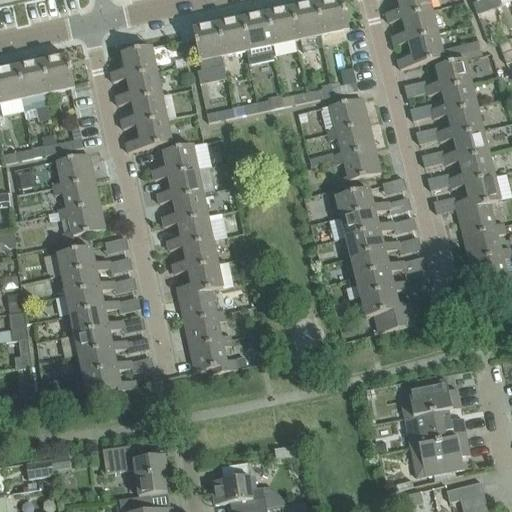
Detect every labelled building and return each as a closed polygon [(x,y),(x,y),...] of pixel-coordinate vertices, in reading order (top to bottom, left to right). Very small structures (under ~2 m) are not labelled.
[(388,26),(403,22),(402,21),(432,14),(428,0),(397,0),(400,12),(386,16),(388,26)] [(342,1),(317,6),(323,37),(349,32),(342,1)] [(317,6),(292,12),(299,42),(323,37),(317,6)] [(292,12),(267,17),(274,48),(299,42),(292,12)] [(394,49),(408,45),(408,44),(438,37),(432,14),(402,21),(403,22),(406,36),(392,39),(394,49)] [(249,53),(246,54),(249,67),(259,65),(259,63),(273,60),(271,48),(274,48),(267,17),(243,22),(249,53)] [(224,58),(246,54),(249,53),(243,22),(218,27),(224,58)] [(224,58),(218,27),(192,33),(201,73),(227,68),(224,58)] [(403,71),(444,61),(443,60),(443,59),(443,58),(442,54),(441,52),(438,37),(408,44),(408,45),(412,59),(398,63),(400,72),(403,71)] [(477,43),(441,52),(442,54),(443,58),(443,59),(443,60),(444,61),(445,67),(465,62),(481,59),(477,43)] [(498,46),(502,56),(511,52),(511,50),(509,43),(498,46)] [(113,85),(127,82),(127,81),(157,75),(151,50),(122,56),(125,72),(111,75),(113,85)] [(511,52),(502,56),(506,66),(511,63),(511,52)] [(68,59),(42,65),(49,96),(74,90),(68,59)] [(185,60),(175,62),(176,70),(187,68),(185,60)] [(428,99),(442,95),(442,94),(471,87),(465,62),(445,67),(436,70),(440,86),(425,89),(428,99)] [(42,65),(18,70),(24,101),(21,102),(24,113),(48,108),(46,96),(49,96),(42,65)] [(24,101),(18,70),(0,74),(0,106),(21,102),(24,101)] [(118,108),(132,105),(132,104),(162,98),(157,75),(127,81),(127,82),(130,96),(116,99),(118,108)] [(344,88),(345,96),(358,94),(356,85),(344,88)] [(321,92),(306,96),(308,104),(333,99),(331,90),(330,87),(321,89),(321,92)] [(433,122),(448,118),(448,117),(477,110),(471,87),(442,94),(442,95),(445,109),(431,112),(433,122)] [(306,96),(293,98),(295,107),(308,104),(306,96)] [(123,132),(137,129),(137,128),(167,122),(162,98),(132,104),(132,105),(135,119),(121,122),(123,132)] [(281,101),(256,106),(258,115),(283,110),(281,101)] [(330,143),(338,141),(336,134),(368,126),(362,101),(322,111),(330,143)] [(258,115),(256,106),(244,109),(246,117),(258,115)] [(439,145),(454,142),(453,141),(483,133),(477,110),(448,117),(448,118),(451,132),(437,136),(439,145)] [(206,117),(208,125),(221,123),(219,114),(206,117)] [(306,115),(298,117),(299,124),(308,121),(306,115)] [(137,128),(137,129),(140,143),(126,146),(128,155),(172,146),(167,122),(137,128)] [(336,167),(344,165),(342,158),(374,151),(368,126),(336,134),(338,141),(342,155),(333,157),(336,167)] [(445,169),(460,165),(459,164),(489,156),(483,133),(453,141),(454,142),(457,155),(443,159),(445,169)] [(82,142),(69,145),(71,154),(84,152),(83,150),(82,142)] [(44,150),(45,155),(46,160),(58,157),(56,148),(44,150)] [(154,183),(168,180),(168,179),(198,173),(193,148),(163,154),(166,170),(152,173),(154,183)] [(342,158),(344,165),(348,179),(339,181),(342,191),(351,189),(349,183),(381,175),(374,151),(342,158)] [(18,166),(16,156),(4,158),(6,168),(18,166)] [(451,192),(465,188),(465,187),(494,180),(489,156),(459,164),(460,165),(463,179),(449,182),(451,192)] [(54,199),(62,198),(60,191),(94,183),(89,157),(55,164),(60,187),(51,189),(54,199)] [(159,206),(173,203),(173,202),(203,196),(198,173),(168,179),(168,180),(171,194),(157,197),(159,206)] [(455,205),(457,214),(489,207),(500,204),(494,180),(465,187),(465,188),(469,201),(455,205)] [(61,224),(67,222),(66,216),(100,208),(94,183),(60,191),(62,198),(65,211),(57,213),(59,221),(59,224),(61,224)] [(335,200),(340,220),(374,212),(375,216),(389,212),(387,205),(373,208),(369,191),(335,200)] [(164,230),(178,227),(178,226),(208,220),(203,196),(173,202),(173,203),(176,217),(162,220),(164,230)] [(457,214),(463,239),(495,231),(497,238),(505,236),(503,226),(494,228),(489,207),(457,214)] [(66,216),(67,222),(61,224),(64,238),(66,247),(74,245),(73,239),(105,232),(100,208),(66,216)] [(340,220),(345,240),(379,232),(380,236),(394,232),(392,225),(378,228),(375,216),(374,212),(340,220)] [(57,213),(49,215),(51,223),(59,221),(57,213)] [(213,243),(208,220),(178,226),(178,227),(181,241),(167,244),(169,253),(183,250),(183,249),(213,243)] [(463,239),(469,264),(501,256),(503,262),(511,260),(505,236),(497,238),(495,231),(463,239)] [(345,240),(350,260),(383,252),(384,256),(399,252),(397,245),(382,248),(380,236),(379,232),(345,240)] [(174,277),(188,274),(188,273),(218,267),(213,243),(183,249),(183,250),(186,264),(172,267),(174,277)] [(57,256),(62,278),(95,270),(96,275),(111,271),(109,264),(95,267),(91,250),(57,256)] [(350,260),(355,280),(388,271),(389,275),(403,272),(401,264),(387,268),(384,256),(383,252),(350,260)] [(501,256),(469,264),(476,289),(492,285),(493,290),(511,285),(511,275),(507,276),(503,262),(501,256)] [(177,291),(179,300),(211,293),(223,291),(218,267),(188,273),(188,274),(191,287),(177,291)] [(62,278),(66,298),(100,291),(100,294),(115,291),(113,284),(99,287),(96,275),(95,270),(62,278)] [(357,288),(360,300),(393,292),(393,295),(408,292),(406,284),(392,288),(389,275),(388,271),(355,280),(348,281),(350,289),(357,288)] [(66,298),(70,318),(104,311),(105,314),(119,311),(117,304),(103,307),(100,294),(100,291),(66,298)] [(393,292),(360,300),(366,320),(374,318),(379,337),(416,327),(411,304),(396,308),(393,295),(393,292)] [(179,300),(184,325),(216,318),(218,325),(226,323),(224,313),(216,315),(211,293),(179,300)] [(7,300),(8,316),(23,314),(21,298),(7,300)] [(70,318),(74,338),(108,330),(109,334),(123,331),(122,324),(107,327),(105,314),(104,311),(70,318)] [(23,314),(8,316),(12,344),(18,343),(27,343),(23,314)] [(184,325),(189,349),(222,343),(223,349),(231,348),(229,338),(221,339),(218,325),(216,318),(184,325)] [(74,338),(78,358),(112,350),(113,354),(128,351),(126,344),(111,347),(109,334),(108,330),(74,338)] [(29,354),(27,343),(18,343),(19,355),(29,354)] [(222,343),(189,349),(195,375),(211,371),(212,377),(236,372),(234,362),(226,364),(223,349),(222,343)] [(78,358),(83,378),(116,370),(117,374),(132,371),(130,364),(116,366),(113,354),(112,350),(78,358)] [(29,354),(19,355),(20,359),(14,360),(15,371),(31,369),(29,354)] [(116,370),(83,378),(87,398),(117,392),(118,395),(136,391),(134,384),(120,386),(117,374),(116,370)] [(402,409),(405,422),(413,420),(448,413),(460,411),(457,392),(448,393),(446,382),(407,389),(411,407),(402,409)] [(408,439),(411,452),(466,441),(462,421),(450,423),(448,413),(413,420),(417,437),(408,439)] [(466,441),(411,452),(416,481),(463,472),(461,460),(470,458),(466,441)] [(386,444),(377,445),(379,454),(387,452),(386,444)] [(137,500),(151,498),(166,496),(164,482),(168,481),(164,458),(145,460),(142,447),(102,452),(106,476),(133,472),(137,500)] [(274,452),(275,461),(299,458),(298,448),(274,452)] [(50,460),(51,463),(52,472),(70,469),(68,457),(50,460)] [(52,472),(51,463),(26,466),(28,482),(53,479),(52,472)] [(235,511),(262,511),(266,511),(267,511),(288,508),(288,507),(270,489),(251,492),(247,466),(221,470),(223,482),(211,484),(215,508),(235,505),(235,511)] [(455,491),(458,503),(484,497),(481,485),(462,489),(455,491)] [(448,506),(458,503),(455,491),(445,493),(448,506)] [(408,499),(410,508),(422,506),(419,496),(408,499)] [(458,503),(460,511),(472,511),(486,508),(484,497),(458,503)] [(151,498),(137,500),(117,503),(117,511),(172,511),(172,510),(154,511),(148,511),(146,499),(152,499),(151,498)]
